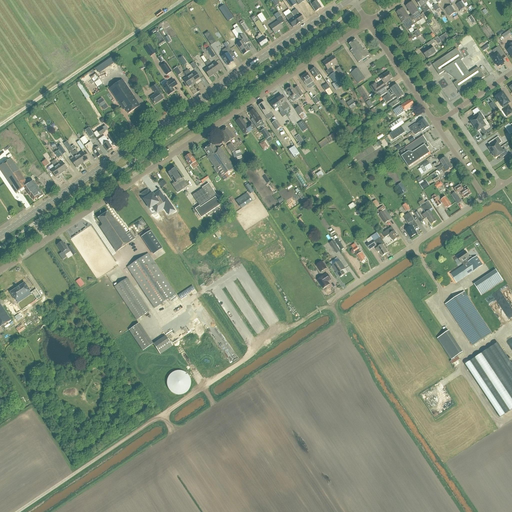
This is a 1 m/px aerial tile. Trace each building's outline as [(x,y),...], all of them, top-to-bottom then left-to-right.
[(315,2),(313,0),(311,0),(309,2),(311,5),(310,5),(315,12),(316,11),(317,12),(318,11),(318,10),(321,8),(318,4),(319,3),(317,2),(316,1),(315,2)] [(426,4),(423,0),(417,0),(416,1),(425,13),(430,10),(426,4)] [(460,11),(466,7),(462,1),(456,5),(460,11)] [(410,18),(414,25),(423,19),(412,3),(413,3),(412,2),(406,7),(412,16),(410,18)] [(224,5),(218,9),(227,22),(233,18),(224,5)] [(450,17),(455,13),(451,6),(445,10),(450,17)] [(290,13),(294,18),(298,24),(301,22),(300,22),(303,20),(299,14),(296,9),(293,11),(293,12),(291,13),(290,13)] [(414,25),(410,18),(403,9),(397,13),(401,18),(400,19),(403,23),(408,31),(412,28),(411,27),(414,25)] [(262,23),(266,20),(262,13),(257,16),(262,23)] [(298,24),(294,18),(290,13),(285,17),(292,28),(295,26),(298,24)] [(274,34),(282,28),(280,25),(283,23),(279,17),(276,19),(278,21),(270,27),(274,34)] [(254,24),(261,34),(266,31),(259,21),(254,24)] [(246,32),(249,30),(244,23),(241,25),(246,32)] [(235,30),(231,32),(237,39),(238,38),(243,35),(238,27),(235,30)] [(157,33),(152,36),(157,43),(162,40),(157,33)] [(212,39),(208,33),(204,35),(208,42),(212,39)] [(439,37),(443,45),(450,41),(446,33),(439,37)] [(261,36),(260,34),(257,35),(258,36),(255,38),(258,42),(257,42),(260,47),(267,43),(262,35),(261,36)] [(236,45),(243,55),(250,51),(245,45),(248,43),(243,35),(238,38),(241,42),(236,45)] [(359,45),(356,40),(349,45),(353,50),(351,51),(359,63),(369,56),(365,50),(364,50),(360,45),(359,45)] [(427,58),(435,52),(431,46),(435,43),(433,40),(427,45),(429,48),(422,52),(427,58)] [(148,50),(146,52),(149,56),(155,53),(149,44),(145,46),(148,50)] [(212,58),(216,56),(210,47),(207,50),(212,58)] [(228,47),(222,51),(225,55),(221,58),(227,66),(233,62),(229,56),(233,54),(228,47)] [(501,66),(504,64),(504,63),(500,57),(504,55),(499,47),(492,51),(496,56),(492,58),(498,67),(501,65),(501,66)] [(469,73),(461,61),(463,59),(457,49),(433,65),(439,75),(444,72),(457,81),(454,84),(460,94),(485,77),(478,67),(469,73)] [(325,61),(323,63),(324,64),(327,70),(328,70),(326,72),(328,75),(334,71),(331,68),(337,64),(337,63),(332,56),(325,61)] [(110,57),(94,68),(97,73),(114,63),(110,57)] [(182,57),(178,59),(183,66),(187,63),(182,57)] [(206,62),(215,74),(221,70),(216,62),(212,65),(209,60),(206,62)] [(209,78),(215,74),(206,62),(204,63),(207,68),(204,70),(209,78)] [(166,75),(171,72),(166,64),(161,67),(166,75)] [(317,81),(321,78),(319,75),(315,68),(310,71),(315,78),(317,81)] [(358,84),(365,79),(358,69),(351,73),(358,84)] [(186,71),(194,83),(200,79),(195,72),(191,74),(188,70),(186,71)] [(188,87),(194,83),(186,71),(184,73),(187,77),(183,80),(188,87)] [(387,87),(385,85),(388,83),(388,82),(393,79),(388,72),(380,78),(383,82),(377,86),(376,84),(370,87),(375,95),(387,87)] [(338,81),(339,80),(334,73),(329,76),(334,84),(338,81)] [(95,87),(101,84),(95,74),(90,77),(95,87)] [(306,86),(313,82),(307,74),(301,78),(306,86)] [(128,114),(140,106),(122,80),(109,89),(123,110),(124,109),(128,114)] [(177,85),(173,80),(168,83),(168,82),(162,86),(168,95),(174,92),(172,88),(177,85)] [(86,99),(90,97),(82,84),(79,86),(86,99)] [(154,105),(163,99),(158,92),(160,91),(156,85),(151,88),(155,94),(150,98),(154,105)] [(385,101),(401,90),(397,85),(391,89),(388,91),(390,94),(389,95),(384,98),(385,101)] [(291,87),(285,91),(288,95),(288,96),(289,96),(291,99),(298,94),(299,96),(298,97),(298,98),(303,95),(297,86),(297,87),(294,89),(293,89),(291,87)] [(378,99),(387,92),(385,89),(376,95),(378,99)] [(401,90),(385,101),(387,103),(392,100),(396,97),(398,100),(404,95),(401,90)] [(511,112),(511,111),(508,104),(510,103),(503,93),(496,98),(503,108),(503,107),(504,109),(502,110),(506,117),(511,112)] [(282,96),(276,100),(280,106),(284,104),(287,108),(289,107),(282,96)] [(280,106),(276,100),(270,104),(274,110),(278,108),(280,112),(278,113),(282,119),(286,116),(280,106)] [(353,110),(358,107),(353,100),(348,103),(353,110)] [(410,102),(409,100),(401,106),(402,106),(401,107),(400,106),(393,111),(397,117),(404,112),(403,111),(404,110),(405,112),(413,107),(412,105),(414,104),(411,101),(410,102)] [(266,105),(264,102),(258,106),(266,117),(269,115),(268,114),(271,112),(267,105),(266,105)] [(299,115),(303,112),(299,106),(295,109),(299,115)] [(263,122),(260,118),(257,113),(256,113),(254,110),(249,113),(253,119),(251,120),(257,129),(260,126),(259,125),(263,122)] [(471,122),(474,127),(485,120),(480,112),(474,115),(476,118),(471,122)] [(246,126),(241,118),(236,122),(245,135),(254,128),(251,123),(246,126)] [(419,128),(426,123),(424,119),(416,125),(417,125),(414,127),(415,128),(413,129),(415,130),(415,131),(418,128),(419,128)] [(276,130),(281,127),(276,120),(272,123),(276,130)] [(485,120),(474,127),(478,132),(483,128),(486,132),(491,128),(485,120)] [(392,132),(404,124),(402,121),(390,129),(392,132)] [(302,122),(298,124),(303,132),(307,129),(302,122)] [(415,131),(415,130),(413,131),(415,135),(422,131),(429,127),(426,123),(419,128),(418,128),(415,131)] [(354,126),(348,130),(351,134),(357,130),(354,126)] [(406,133),(402,127),(390,135),(394,141),(406,133)] [(85,131),(90,138),(94,135),(90,128),(85,131)] [(100,136),(105,132),(102,128),(97,131),(100,136)] [(220,132),(220,133),(217,135),(220,139),(221,140),(222,142),(224,141),(226,144),(230,141),(231,140),(234,138),(229,131),(229,132),(226,128),(222,130),(220,132)] [(270,137),(265,129),(261,132),(266,140),(270,137)] [(83,145),(88,142),(84,136),(80,140),(83,145)] [(107,141),(104,136),(98,140),(102,145),(103,145),(107,151),(112,148),(109,145),(111,144),(109,140),(107,141)] [(428,144),(423,136),(400,152),(403,156),(402,157),(409,168),(430,153),(427,148),(429,147),(428,145),(427,145),(427,144),(428,144)] [(492,154),(500,148),(498,145),(502,143),(498,137),(492,141),(494,145),(488,148),(492,154)] [(258,144),(263,151),(268,148),(263,141),(258,144)] [(95,149),(90,142),(85,146),(89,153),(92,151),(97,158),(103,154),(98,147),(95,149)] [(221,177),(226,174),(234,168),(220,147),(216,150),(212,144),(204,150),(208,156),(207,157),(215,168),(213,169),(216,174),(218,173),(221,177)] [(231,144),(227,146),(232,153),(236,150),(231,144)] [(294,158),(300,154),(294,146),(289,150),(294,158)] [(500,148),(492,154),(495,159),(501,155),(503,157),(508,154),(505,149),(502,151),(500,148)] [(58,158),(62,155),(59,150),(54,153),(58,158)] [(73,151),(73,150),(69,153),(72,157),(70,159),(76,168),(82,164),(73,151)] [(73,151),(82,164),(88,160),(82,152),(79,155),(76,150),(73,151)] [(189,166),(192,165),(196,162),(192,157),(192,158),(190,154),(184,158),(187,161),(186,161),(189,166)] [(444,167),(449,163),(446,158),(440,162),(442,165),(437,168),(438,170),(444,167)] [(27,183),(11,159),(0,166),(0,169),(16,193),(24,188),(30,196),(34,201),(37,198),(38,199),(43,196),(33,181),(29,184),(28,182),(27,183)] [(53,161),(61,173),(67,169),(62,162),(58,164),(55,160),(53,161)] [(55,177),(61,173),(53,161),(51,163),(54,167),(50,170),(55,177)] [(428,162),(420,167),(424,174),(432,168),(428,162)] [(444,167),(438,170),(440,173),(443,170),(445,173),(447,172),(453,168),(449,163),(444,167)] [(171,171),(168,173),(174,183),(172,185),(177,193),(187,186),(182,178),(175,168),(173,168),(171,169),(171,171)] [(424,179),(418,184),(423,190),(429,185),(424,179)] [(202,189),(192,196),(199,206),(198,206),(199,207),(195,209),(201,218),(220,205),(217,201),(219,200),(208,184),(202,188),(202,189)] [(462,189),(460,185),(454,189),(457,194),(459,192),(463,198),(471,194),(466,186),(462,189)] [(145,199),(143,200),(145,202),(145,203),(148,206),(147,206),(148,207),(149,209),(152,207),(155,205),(159,211),(164,207),(169,214),(174,211),(166,198),(164,199),(159,192),(153,196),(152,194),(151,195),(147,191),(146,191),(146,192),(143,194),(143,193),(143,194),(142,194),(145,199)] [(236,201),(242,209),(251,202),(246,194),(236,201)] [(458,195),(457,195),(454,198),(458,204),(462,201),(458,195)] [(448,208),(451,206),(445,197),(441,200),(446,208),(447,207),(448,208)] [(442,204),(438,198),(434,200),(439,207),(442,204)] [(430,211),(433,208),(428,201),(425,203),(420,206),(423,211),(424,210),(426,213),(422,215),(425,219),(427,218),(432,225),(437,221),(430,211)] [(389,221),(391,219),(385,210),(384,210),(382,211),(383,212),(379,214),(385,223),(389,221)] [(112,219),(107,212),(98,219),(102,225),(100,227),(116,252),(135,239),(130,232),(126,234),(121,226),(120,227),(118,223),(117,224),(113,218),(112,219)] [(410,238),(417,234),(414,229),(418,226),(409,213),(403,217),(410,227),(405,230),(410,238)] [(420,223),(423,221),(418,213),(415,215),(420,223)] [(399,238),(392,227),(382,234),(385,238),(389,235),(394,241),(399,238)] [(154,254),(162,248),(150,231),(143,237),(154,254)] [(382,256),(388,253),(383,246),(384,244),(380,238),(377,233),(371,237),(373,240),(367,245),(370,250),(374,247),(376,246),(378,248),(376,249),(378,253),(379,252),(382,256)] [(341,250),(344,248),(338,239),(335,241),(341,250)] [(62,260),(67,258),(65,255),(69,253),(67,250),(62,242),(57,245),(62,253),(59,255),(62,260)] [(73,256),(76,254),(70,246),(67,248),(73,256)] [(361,253),(359,251),(359,250),(357,247),(353,249),(353,250),(352,250),(351,251),(351,252),(352,254),(353,254),(354,254),(355,253),(362,263),(365,260),(364,259),(366,258),(362,252),(361,253)] [(451,274),(457,283),(483,265),(477,256),(472,260),(470,257),(470,258),(465,251),(457,257),(461,263),(462,263),(463,266),(451,274)] [(154,308),(175,294),(148,254),(127,268),(154,308)] [(321,272),(327,268),(323,261),(316,265),(321,272)] [(340,278),(345,274),(343,271),(345,269),(340,261),(332,267),(340,278)] [(503,281),(496,270),(474,284),(482,295),(503,281)] [(331,280),(327,274),(324,276),(318,280),(323,289),(329,284),(328,282),(331,280)] [(137,320),(149,312),(127,278),(114,287),(137,320)] [(80,279),(76,282),(80,288),(84,285),(80,279)] [(15,300),(16,300),(29,291),(29,290),(25,284),(24,283),(24,284),(19,287),(16,289),(10,293),(10,292),(10,293),(15,300)] [(192,285),(177,295),(182,302),(197,292),(192,285)] [(473,346),(492,333),(464,292),(445,305),(473,346)] [(0,327),(11,320),(0,304),(0,327)] [(127,329),(141,351),(151,344),(138,322),(127,329)] [(22,325),(16,329),(19,334),(25,329),(22,325)] [(448,331),(436,338),(450,360),(462,353),(448,331)] [(151,344),(159,355),(171,346),(164,335),(151,344)] [(465,365),(500,418),(511,409),(511,364),(498,343),(465,365)] [(458,357),(450,362),(452,365),(460,360),(458,357)] [(177,395),(178,395),(179,395),(180,395),(181,395),(182,395),(183,394),(184,394),(185,393),(186,393),(186,392),(187,392),(188,391),(189,390),(189,389),(190,388),(190,387),(190,386),(191,385),(191,384),(191,383),(191,382),(191,381),(190,380),(190,379),(190,378),(189,377),(189,376),(188,375),(187,375),(186,374),(186,373),(185,373),(184,372),(183,372),(182,371),(181,371),(180,371),(179,371),(178,371),(177,371),(176,371),(175,372),(174,372),(173,373),(172,373),(171,374),(170,375),(169,376),(168,377),(168,378),(167,379),(167,380),(167,381),(167,382),(167,383),(167,384),(167,385),(167,386),(167,387),(168,388),(168,389),(169,390),(170,391),(170,392),(171,392),(172,393),(173,393),(174,394),(175,394),(176,395),(177,395)]
